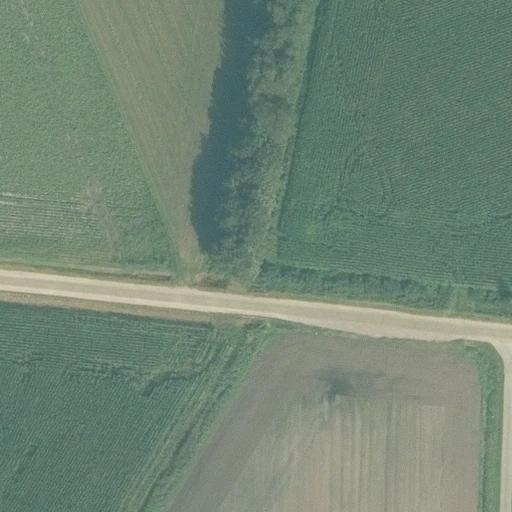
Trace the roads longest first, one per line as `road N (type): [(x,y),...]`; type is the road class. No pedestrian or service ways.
road 1 (unclassified): [(509,337),(0,282)]
road 2 (unclassified): [(509,337),(504,511)]
